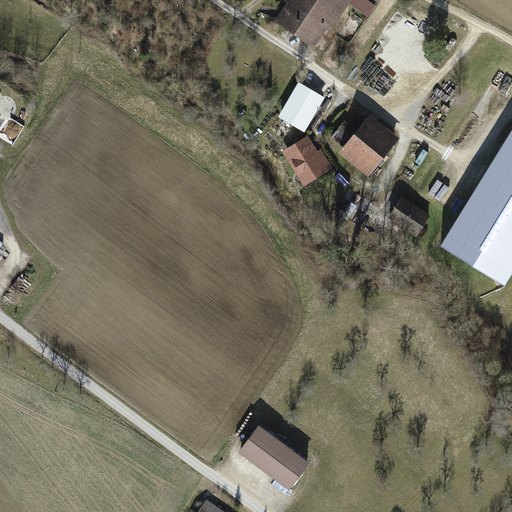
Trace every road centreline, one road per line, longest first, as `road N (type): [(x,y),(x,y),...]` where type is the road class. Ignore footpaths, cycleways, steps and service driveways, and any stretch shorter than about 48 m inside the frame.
road 1 (tertiary): [(263,511),(0,315)]
road 2 (residential): [(215,0),(349,94)]
